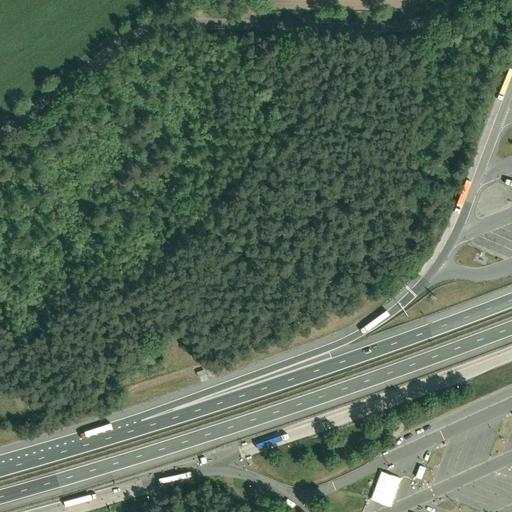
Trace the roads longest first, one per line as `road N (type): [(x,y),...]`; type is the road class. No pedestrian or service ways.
road 1 (motorway): [(0,497),(511,327)]
road 2 (unclassified): [(0,133),(144,30),(408,25),(455,0)]
road 3 (motorway): [(511,300),(143,427)]
road 4 (motorway): [(210,470),(511,352)]
road 5 (motorway): [(361,332),(164,408),(143,427)]
road 6 (motorway): [(36,511),(210,470)]
road 7 (motorway): [(143,427),(0,470)]
